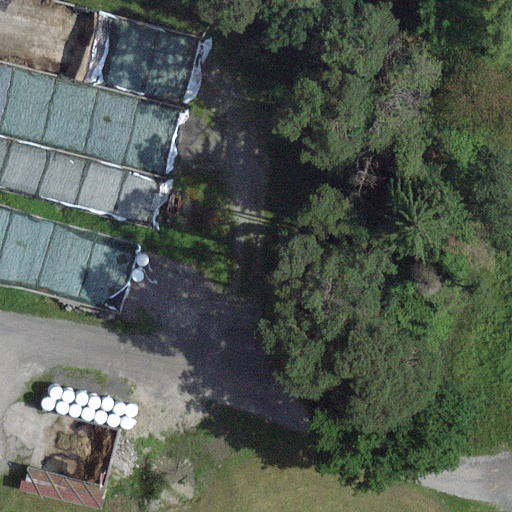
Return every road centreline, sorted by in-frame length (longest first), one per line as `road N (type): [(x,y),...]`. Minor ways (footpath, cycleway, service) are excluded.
road 1 (track): [(511,475),(26,325)]
road 2 (track): [(0,425),(26,325),(0,319)]
